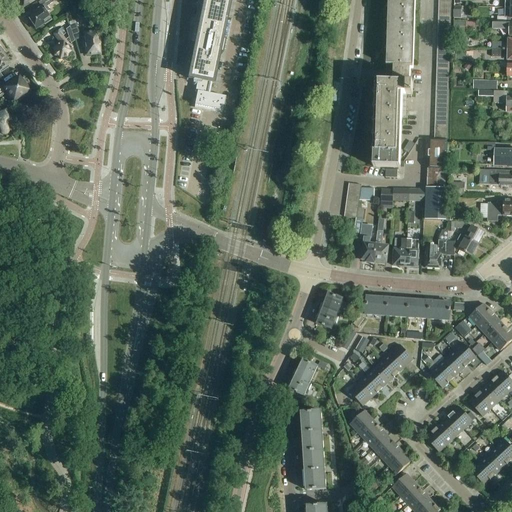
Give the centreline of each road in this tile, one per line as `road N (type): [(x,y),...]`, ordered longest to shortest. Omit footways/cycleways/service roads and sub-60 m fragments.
road 1 (residential): [(359,0),(311,272)]
road 2 (track): [(167,511),(221,261),(218,242)]
road 3 (primary): [(108,239),(96,511)]
road 4 (track): [(304,0),(256,242)]
road 5 (track): [(271,0),(220,232)]
road 6 (tertiary): [(311,272),(451,288),(465,287),(498,261)]
road 7 (residential): [(51,182),(61,106),(0,13)]
road 8 (primary): [(151,168),(158,0)]
road 9 (primary): [(107,511),(129,354)]
road 10 (primary): [(139,0),(116,145)]
road 11 (residential): [(426,421),(413,438),(479,511)]
